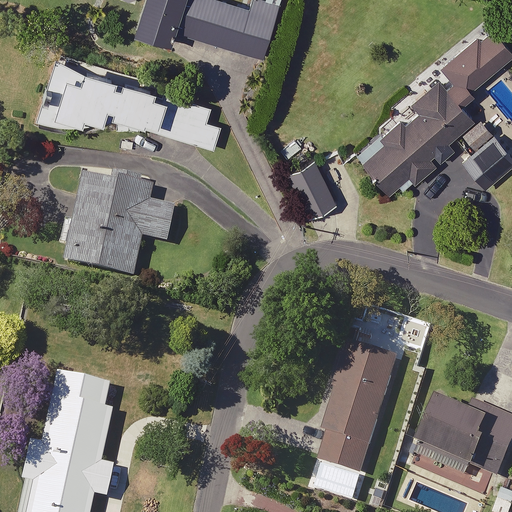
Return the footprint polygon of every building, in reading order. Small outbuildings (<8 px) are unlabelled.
[(253,0),(251,8),(225,0),(150,0),(138,36),(173,48),(178,32),(265,60),(283,6),(264,0),(253,0)] [(449,93),(440,83),(414,106),(422,115),(408,127),(403,122),(383,138),(379,133),(357,151),(393,195),(452,147),(448,142),(473,121),(463,108),(478,96),(472,90),(511,56),(511,52),(493,29),(443,71),(444,72),(456,87),(449,93)] [(92,133),(96,122),(150,139),(153,130),(216,149),(223,127),(209,122),(214,107),(178,96),(180,92),(61,54),(41,117),(92,133)] [(511,168),(511,149),(500,134),(465,161),(487,189),(511,168)] [(335,202),(318,164),(290,177),(308,214),(335,202)] [(178,195),(113,183),(112,186),(84,181),(68,267),(135,280),(143,239),(169,244),(178,195)] [(397,360),(352,346),(317,461),(362,475),(397,360)] [(90,511),(117,391),(60,379),(45,447),(34,444),(26,484),(34,486),(28,511),(90,511)] [(472,481),(477,470),(499,480),(511,450),(511,419),(477,405),(472,416),(443,403),(429,434),(419,457),(472,481)] [(362,484),(325,469),(317,488),(354,503),(362,484)] [(511,511),(511,492),(504,490),(496,511),(511,511)]
